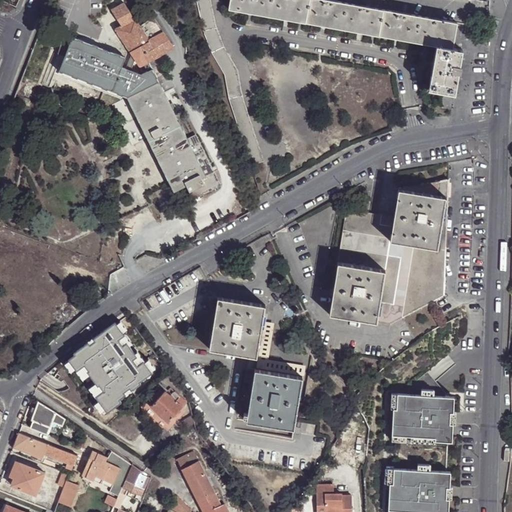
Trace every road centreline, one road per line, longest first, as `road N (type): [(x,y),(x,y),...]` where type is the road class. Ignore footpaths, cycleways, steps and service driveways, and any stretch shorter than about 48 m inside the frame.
road 1 (residential): [(15,396),(125,297),(222,240),(386,149),(499,127)]
road 2 (tertiary): [(488,511),(499,127)]
road 3 (unknown): [(395,335),(354,339),(333,329),(278,209)]
